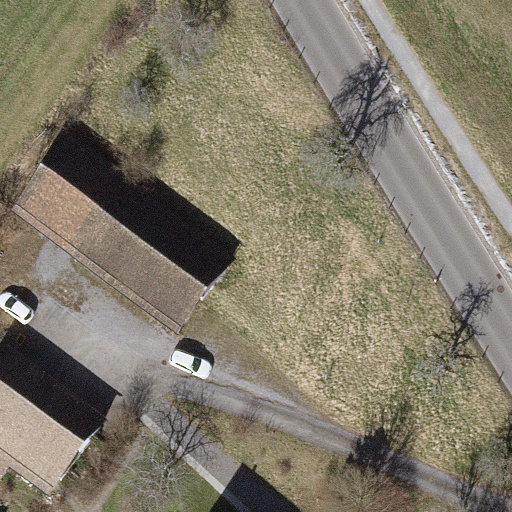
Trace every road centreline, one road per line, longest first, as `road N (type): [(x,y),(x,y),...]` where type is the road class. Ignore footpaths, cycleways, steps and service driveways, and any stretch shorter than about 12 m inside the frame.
road 1 (track): [(501,511),(255,409),(64,346)]
road 2 (tertiary): [(302,0),(511,341)]
